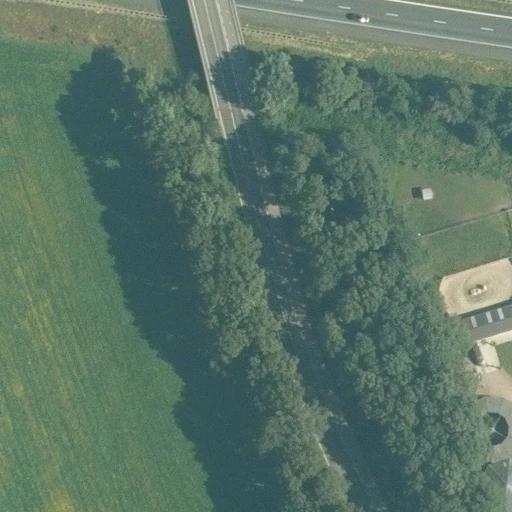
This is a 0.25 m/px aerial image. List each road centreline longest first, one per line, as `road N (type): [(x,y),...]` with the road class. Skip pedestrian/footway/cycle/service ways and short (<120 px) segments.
road 1 (secondary): [(363,511),(289,338),(203,0)]
road 2 (motorway): [(273,0),(511,35)]
